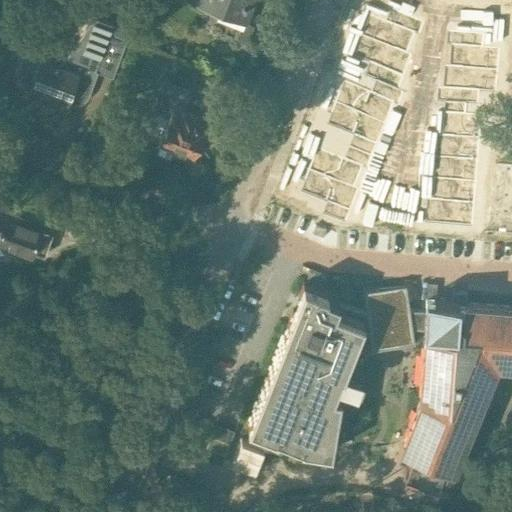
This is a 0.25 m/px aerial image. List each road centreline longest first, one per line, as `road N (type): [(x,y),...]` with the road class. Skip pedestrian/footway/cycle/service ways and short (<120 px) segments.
road 1 (residential): [(117,511),(231,235)]
road 2 (residential): [(511,271),(333,256),(236,222)]
road 3 (residential): [(231,235),(0,148)]
road 4 (residential): [(236,222),(332,0)]
